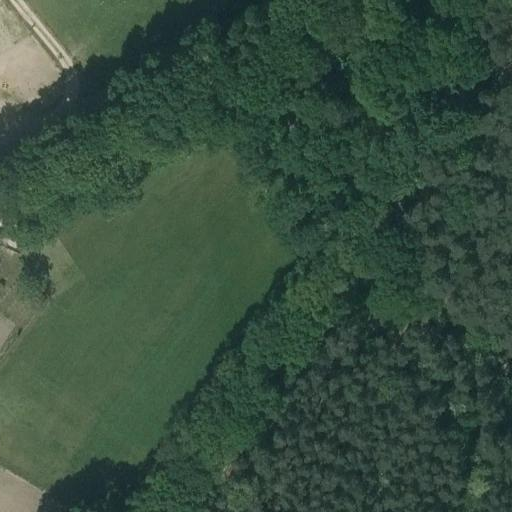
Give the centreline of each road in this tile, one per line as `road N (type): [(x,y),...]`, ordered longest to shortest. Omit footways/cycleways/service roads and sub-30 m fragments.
road 1 (track): [(0,150),(257,0)]
road 2 (track): [(14,0),(72,76),(68,112)]
